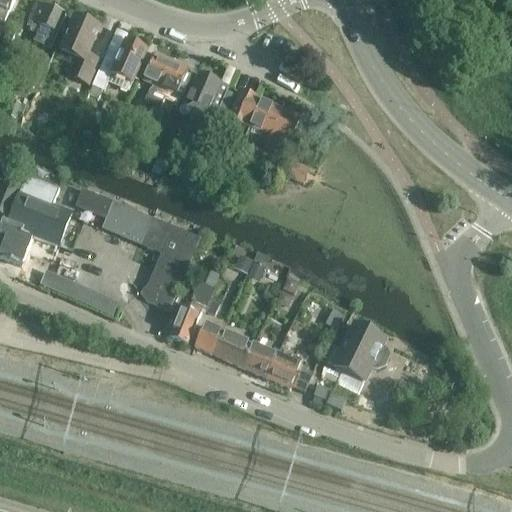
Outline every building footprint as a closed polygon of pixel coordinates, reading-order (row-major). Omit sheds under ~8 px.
[(0,0),(0,22),(4,24),(9,15),(15,0),(0,0)] [(27,22),(32,24),(29,30),(38,33),(34,44),(52,52),(58,36),(66,16),(36,3),(27,22)] [(72,80),(88,87),(99,63),(88,58),(99,31),(75,20),(59,54),(79,64),(72,80)] [(111,77),(132,87),(148,53),(125,43),(116,62),(106,57),(92,88),(104,93),(111,77)] [(152,88),(159,91),(172,63),(155,55),(143,84),(152,88)] [(160,91),(168,95),(176,98),(189,70),(172,63),(159,91),(160,91)] [(186,106),(204,113),(210,115),(212,111),(218,113),(229,89),(221,85),(200,75),(186,106)] [(160,91),(159,91),(152,88),(151,90),(150,90),(148,94),(149,95),(144,107),(143,106),(136,123),(144,127),(160,91)] [(160,91),(144,127),(142,131),(154,135),(161,117),(158,115),(159,113),(168,95),(160,91)] [(227,120),(249,130),(248,131),(259,136),(256,144),(280,155),(284,147),(288,149),(301,120),(240,93),(227,120)] [(303,187),(309,174),(290,165),(283,178),(303,187)] [(72,214),(70,213),(76,198),(28,179),(22,194),(19,193),(6,225),(3,224),(0,231),(0,259),(22,269),(30,249),(37,252),(35,258),(52,264),(72,214)] [(0,182),(0,216),(7,219),(19,190),(0,182)] [(168,313),(191,260),(200,240),(113,205),(103,232),(162,256),(150,285),(141,295),(146,304),(168,313)] [(258,281),(265,265),(245,255),(237,271),(258,281)] [(304,298),(308,290),(286,279),(282,288),(304,298)] [(207,309),(213,294),(199,289),(194,303),(207,309)] [(194,304),(189,315),(182,312),(169,339),(187,347),(199,319),(200,319),(204,308),(194,304)] [(212,320),(218,307),(210,304),(204,317),(212,320)] [(212,357),(221,334),(206,327),(196,350),(212,357)] [(327,365),(365,384),(386,343),(356,328),(342,354),(335,350),(327,365)] [(295,350),(302,335),(289,329),(283,344),(295,350)] [(212,357),(228,364),(243,371),(253,348),(221,334),(212,357)] [(266,381),(276,359),(253,348),(243,371),(266,381)] [(290,392),(301,369),(276,359),(266,381),(290,392)] [(296,387),(307,390),(313,373),(302,370),(296,387)] [(341,414),(346,403),(331,396),(326,407),(341,414)]
